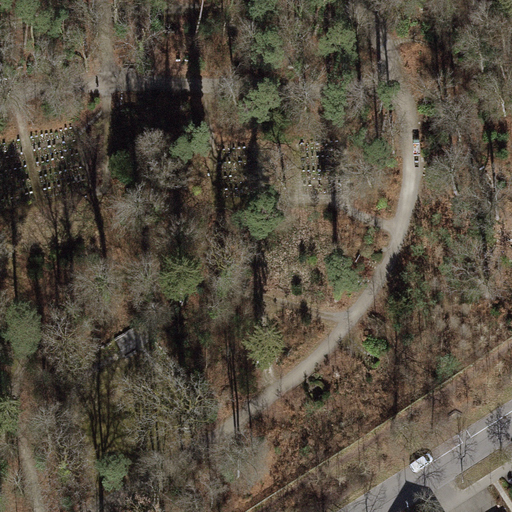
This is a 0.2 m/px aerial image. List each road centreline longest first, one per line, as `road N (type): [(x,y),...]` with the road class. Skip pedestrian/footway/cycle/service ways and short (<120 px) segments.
road 1 (track): [(106,511),(307,367),(375,293),(410,214),(410,119),(361,0)]
road 2 (unclassified): [(373,511),(511,422)]
